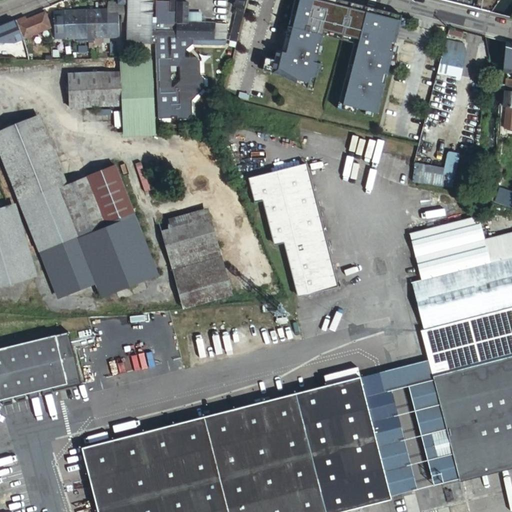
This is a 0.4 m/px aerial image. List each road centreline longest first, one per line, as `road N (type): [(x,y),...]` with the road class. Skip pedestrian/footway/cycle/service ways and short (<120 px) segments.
road 1 (unknown): [(0,93),(39,102),(73,143),(198,162),(206,175),(199,199),(145,216)]
road 2 (tertiary): [(511,32),(383,0)]
